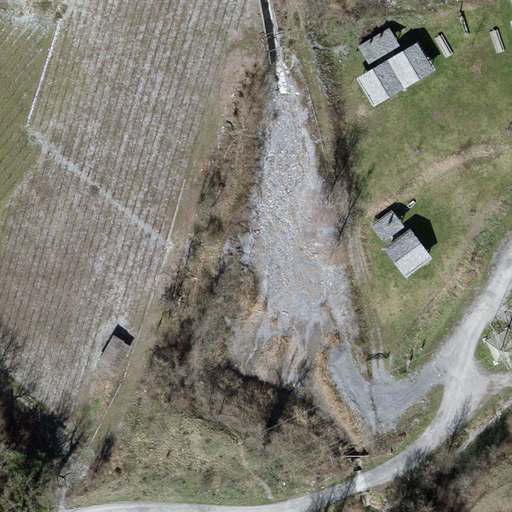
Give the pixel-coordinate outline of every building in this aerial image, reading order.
[(358,46),(372,68),(401,50),(387,28),(358,46)] [(433,68),(415,41),(401,50),(372,68),(356,79),(375,107),(433,68)] [(392,211),(372,226),(384,243),(405,228),(392,211)] [(431,260),(410,231),(384,251),(406,279),(431,260)] [(115,371),(133,343),(115,332),(98,360),(115,371)]
